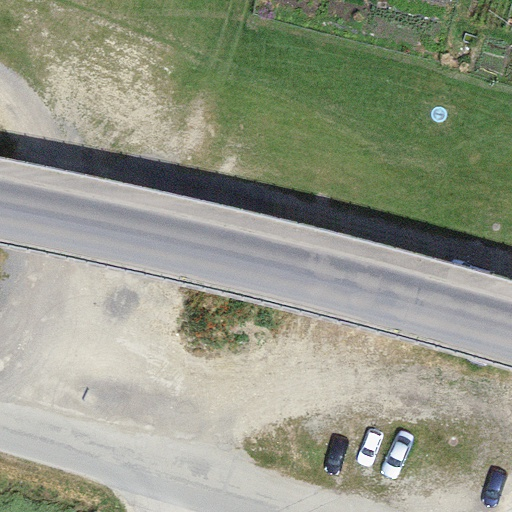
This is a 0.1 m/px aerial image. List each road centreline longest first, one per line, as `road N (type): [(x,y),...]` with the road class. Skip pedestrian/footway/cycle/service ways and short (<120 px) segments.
road 1 (tertiary): [(0,211),(313,276),(511,335)]
road 2 (track): [(0,103),(49,173),(76,307),(44,436)]
